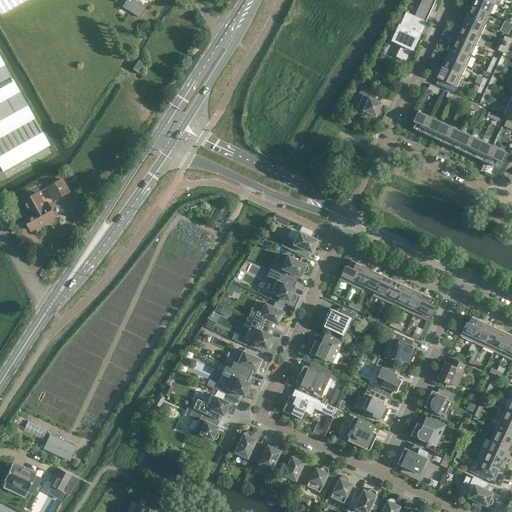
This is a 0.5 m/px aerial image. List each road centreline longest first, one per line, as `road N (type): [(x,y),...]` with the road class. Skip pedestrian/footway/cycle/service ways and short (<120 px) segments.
road 1 (residential): [(379,473),(465,275)]
road 2 (residential): [(260,415),(344,218)]
road 3 (tertiary): [(171,144),(286,200),(328,210)]
road 4 (tertiary): [(328,210),(300,184),(183,125)]
road 5 (primary): [(162,127),(74,269)]
road 6 (primary): [(74,269),(171,144)]
road 7 (residential): [(452,0),(382,140)]
road 8 (primary): [(0,388),(74,269)]
road 9 (tertiary): [(465,275),(344,218)]
road 10 (residential): [(260,415),(379,473)]
road 11 (residential): [(501,196),(382,140)]
